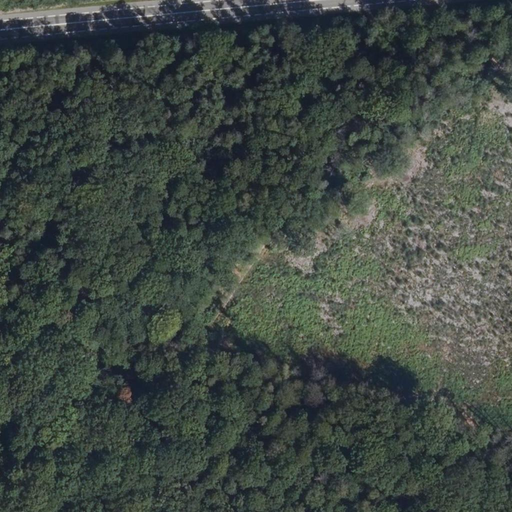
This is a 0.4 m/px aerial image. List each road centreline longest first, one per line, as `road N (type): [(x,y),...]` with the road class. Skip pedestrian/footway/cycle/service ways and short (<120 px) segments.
road 1 (primary): [(318,0),(0,29)]
road 2 (unknown): [(141,395),(0,292)]
road 3 (unknown): [(141,395),(62,511)]
